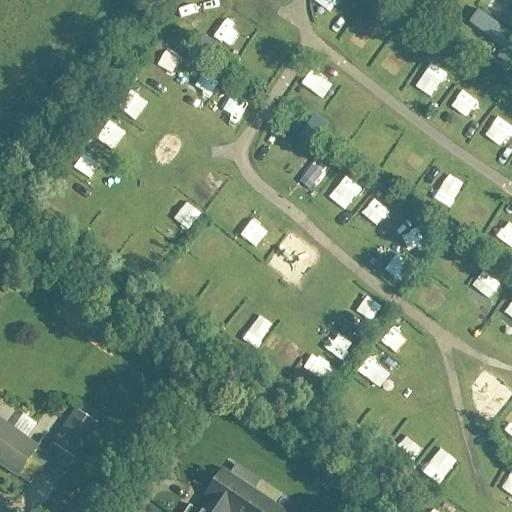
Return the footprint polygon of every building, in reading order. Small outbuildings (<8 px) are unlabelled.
[(170,0),(169,3),(187,9),(190,0),(170,0)] [(348,0),(317,0),(336,15),(349,0),(348,0)] [(510,44),(511,39),(511,26),(477,11),(470,26),(510,44)] [(363,19),(347,42),(362,53),(378,30),(363,19)] [(228,52),(238,36),(223,27),(213,42),(228,52)] [(202,49),(208,41),(202,36),(196,45),(202,49)] [(215,45),(208,41),(202,49),(209,54),(215,45)] [(189,54),(196,58),(202,49),(196,45),(189,54)] [(393,45),(387,63),(403,68),(409,51),(393,45)] [(159,76),(175,77),(176,48),(160,47),(159,76)] [(209,54),(202,49),(196,58),(202,63),(209,54)] [(253,52),(249,71),(268,75),(272,56),(253,52)] [(205,96),(217,80),(199,67),(188,83),(205,96)] [(142,123),(153,102),(131,91),(121,112),(142,123)] [(239,93),(219,116),(234,129),(254,106),(239,93)] [(308,94),(302,102),(321,116),(327,108),(308,94)] [(314,117),(307,125),(314,130),(320,121),(314,117)] [(339,129),(354,138),(362,126),(347,117),(339,129)] [(320,121),(314,130),(320,135),(327,126),(320,121)] [(301,134),(308,139),(314,130),(307,125),(301,134)] [(96,142),(120,156),(129,141),(104,127),(96,142)] [(269,147),(287,156),(296,138),(278,129),(269,147)] [(320,135),(314,130),(308,139),(314,143),(320,135)] [(367,152),(374,135),(363,131),(356,147),(367,152)] [(395,176),(411,157),(397,145),(381,163),(395,176)] [(309,173),(331,181),(339,162),(317,154),(309,173)] [(99,186),(109,173),(86,156),(76,169),(99,186)] [(410,182),(420,190),(433,175),(423,167),(410,182)] [(344,169),(327,195),(345,207),(362,181),(344,169)] [(456,216),(474,196),(461,185),(443,205),(456,216)] [(215,186),(207,202),(224,210),(232,194),(215,186)] [(61,190),(53,206),(79,217),(86,201),(61,190)] [(374,237),(393,211),(377,199),(358,225),(374,237)] [(409,235),(425,249),(438,234),(421,220),(409,235)] [(499,235),(511,248),(511,247),(511,225),(511,224),(499,235)] [(213,263),(223,252),(207,237),(197,249),(213,263)] [(148,271),(165,250),(151,239),(134,260),(148,271)] [(399,253),(390,272),(409,280),(417,260),(399,253)] [(419,276),(408,293),(429,306),(440,289),(419,276)] [(511,293),(496,318),(511,328),(511,293)] [(356,311),(375,320),(383,305),(364,296),(356,311)] [(256,339),(267,327),(245,309),(235,321),(256,339)] [(407,355),(418,338),(391,320),(380,337),(407,355)] [(341,345),(353,330),(342,321),(330,336),(341,345)] [(355,329),(343,346),(353,353),(365,336),(355,329)] [(298,364),(307,352),(285,334),(275,346),(298,364)] [(370,381),(383,364),(366,352),(354,368),(370,381)] [(76,459),(99,424),(76,409),(53,444),(76,459)] [(377,427),(395,434),(402,417),(384,410),(377,427)] [(0,420),(0,463),(18,476),(22,470),(33,477),(42,465),(49,454),(38,447),(0,420)] [(423,455),(431,436),(409,426),(401,445),(423,455)] [(511,429),(506,426),(500,434),(511,442),(511,429)] [(287,511),(275,504),(255,490),(224,470),(206,496),(210,498),(200,511),(191,506),(186,511),(287,511)]
